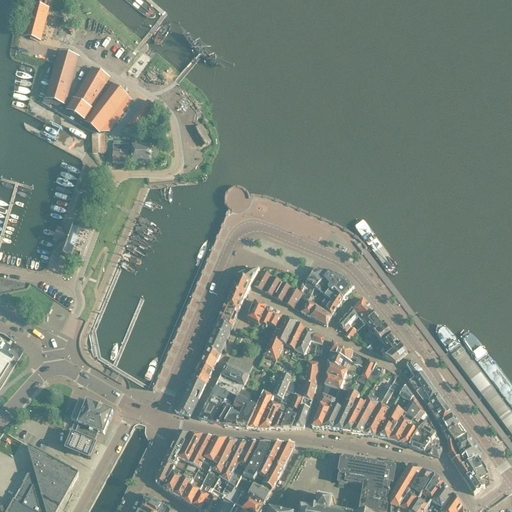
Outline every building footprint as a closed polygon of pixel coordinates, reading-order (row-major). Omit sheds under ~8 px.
[(131,0),(118,0),(148,26),(153,26),(155,23),(152,18),(131,0)] [(34,5),(25,36),(40,40),(48,9),(34,5)] [(179,44),(170,37),(162,43),(170,49),(205,80),(212,81),(214,77),(212,71),(179,44)] [(47,99),(65,105),(68,92),(63,91),(73,56),(60,53),(47,99)] [(93,69),(68,111),(85,121),(100,95),(105,87),(109,79),(93,69)] [(105,87),(100,95),(104,98),(86,123),(100,134),(109,132),(133,101),(124,94),(115,87),(114,86),(110,91),(105,87)] [(201,126),(193,131),(202,147),(210,142),(201,126)] [(139,145),(140,139),(140,138),(137,138),(137,131),(131,131),(131,133),(126,134),(126,140),(132,139),(132,164),(151,164),(152,154),(152,147),(147,147),(147,145),(139,145)] [(105,135),(92,136),(93,154),(106,154),(105,135)] [(121,141),(114,141),(113,154),(113,164),(129,164),(129,154),(129,143),(121,143),(121,141)] [(85,216),(92,197),(83,194),(76,212),(85,216)] [(71,258),(81,228),(68,223),(57,253),(71,258)] [(315,270),(307,283),(306,284),(314,289),(316,289),(324,280),(323,280),(327,273),(317,270),(315,270)] [(244,274),(239,277),(252,285),(258,274),(260,271),(255,271),(252,272),(248,273),(244,274)] [(262,272),(258,280),(254,287),(264,293),(273,278),(262,272)] [(324,280),(316,289),(328,299),(335,292),(335,291),(344,281),(341,279),(336,276),(327,273),(323,280),(324,280)] [(252,285),(239,277),(233,291),(246,298),(252,285)] [(283,284),(273,278),(264,293),(274,298),(283,284)] [(346,282),(344,281),(335,291),(335,292),(328,299),(331,301),(337,294),(344,301),(354,290),(351,286),(346,282)] [(283,284),(274,298),(284,304),(293,289),(283,284)] [(302,295),(293,289),(284,304),(294,309),(302,295)] [(233,291),(230,298),(243,304),(246,298),(233,291)] [(339,307),(344,301),(337,294),(331,301),(339,307)] [(230,298),(227,305),(240,312),(243,304),(230,298)] [(363,299),(352,311),(359,318),(363,323),(363,322),(375,313),(363,299)] [(320,311),(323,305),(315,300),(313,304),(308,302),(302,314),(311,319),(316,309),(320,311)] [(326,300),(323,305),(320,311),(332,318),(337,309),(326,300)] [(260,325),(268,309),(256,302),(248,320),(259,327),(260,325)] [(227,305),(223,313),(237,319),(240,312),(227,305)] [(268,309),(260,325),(267,327),(268,325),(269,326),(276,313),(268,309)] [(316,309),(311,319),(327,328),(332,318),(320,311),(316,309)] [(352,311),(346,318),(352,325),(359,318),(352,311)] [(218,321),(219,321),(233,328),(237,319),(223,313),(219,321),(218,321)] [(282,316),(276,313),(269,326),(276,329),(282,316)] [(375,313),(363,322),(389,352),(383,357),(396,364),(408,355),(375,313)] [(276,329),(272,339),(284,346),(286,346),(297,324),(288,319),(282,316),(276,329)] [(344,320),(339,326),(347,333),(352,328),(350,326),(352,325),(346,318),(344,320)] [(218,321),(214,330),(229,337),(233,328),(219,321),(218,321)] [(306,329),(297,324),(286,346),(296,352),(307,330),(306,329)] [(352,328),(347,333),(344,337),(352,341),(357,332),(352,328)] [(229,337),(214,330),(210,339),(225,346),(229,337)] [(307,330),(296,352),(305,356),(311,343),(317,345),(319,336),(315,334),(307,330)] [(0,380),(12,361),(21,346),(0,332),(0,380)] [(225,346),(210,339),(206,348),(221,355),(225,346)] [(272,339),(269,345),(264,356),(277,362),(281,353),(284,346),(272,339)] [(333,342),(331,354),(350,362),(354,352),(333,342)] [(13,346),(8,356),(21,364),(27,355),(13,346)] [(221,355),(206,348),(208,349),(204,356),(213,360),(212,362),(217,364),(221,355)] [(350,362),(331,354),(329,364),(347,371),(352,362),(350,362)] [(213,360),(204,356),(200,365),(213,371),(217,364),(212,362),(213,360)] [(418,369),(413,361),(407,366),(415,380),(416,381),(423,375),(419,369),(418,369)] [(299,385),(291,409),(299,413),(304,401),(312,404),(316,388),(320,364),(308,362),(304,384),(296,381),(295,383),(299,385)] [(329,364),(327,374),(344,381),(348,372),(347,371),(329,364)] [(213,371),(200,365),(193,380),(206,386),(213,371)] [(227,366),(222,376),(245,387),(250,377),(249,377),(246,375),(242,373),(238,371),(235,369),(231,368),(227,366)] [(369,369),(365,367),(360,377),(368,380),(373,370),(369,369)] [(382,373),(374,369),(369,380),(377,384),(382,373)] [(273,398),(271,403),(280,407),(282,402),(292,380),(292,379),(287,378),(288,374),(284,372),(273,398)] [(344,381),(327,374),(327,375),(325,387),(340,393),(340,391),(344,381)] [(416,381),(415,380),(410,383),(417,393),(422,389),(423,391),(431,386),(423,375),(416,381)] [(222,376),(216,388),(231,396),(227,402),(235,406),(242,391),(245,387),(222,376)] [(206,386),(193,380),(176,414),(190,418),(199,401),(206,386)] [(282,402),(280,407),(270,430),(281,431),(291,409),(299,385),(295,383),(296,381),(292,380),(282,402)] [(370,396),(365,406),(376,413),(390,390),(389,390),(391,386),(387,384),(385,389),(378,400),(370,396)] [(422,389),(417,393),(423,400),(427,397),(430,402),(438,397),(431,386),(423,391),(422,389)] [(340,393),(325,387),(324,395),(336,400),(340,393)] [(414,399),(406,387),(401,397),(407,401),(412,403),(414,399)] [(231,396),(216,388),(199,421),(213,424),(224,426),(235,406),(227,402),(231,396)] [(390,390),(376,413),(363,436),(377,438),(385,424),(391,412),(385,409),(394,393),(390,390)] [(235,406),(224,426),(235,428),(247,430),(256,410),(256,408),(258,407),(260,401),(258,399),(259,399),(242,391),(235,406)] [(332,409),(323,430),(334,432),(350,396),(340,391),(340,393),(336,400),(324,395),(324,396),(336,402),(332,409)] [(261,400),(259,399),(258,399),(260,401),(258,407),(256,408),(256,410),(247,430),(258,430),(271,403),(273,398),(264,394),(261,400)] [(351,395),(350,396),(334,432),(343,433),(358,403),(359,399),(351,395)] [(324,396),(321,406),(332,409),(336,402),(324,396)] [(432,405),(430,402),(427,397),(423,400),(428,408),(432,405)] [(438,397),(430,402),(432,405),(428,408),(433,415),(445,407),(438,397)] [(394,408),(391,412),(385,424),(377,438),(390,441),(400,445),(412,425),(414,421),(415,420),(419,422),(425,413),(414,399),(412,403),(407,401),(401,412),(394,408)] [(80,423),(76,434),(74,433),(67,450),(73,452),(73,454),(80,457),(80,455),(91,460),(98,443),(94,442),(98,432),(105,435),(105,434),(105,433),(113,414),(113,413),(112,412),(104,409),(97,406),(97,407),(89,403),(88,403),(87,404),(80,401),(72,420),(80,423)] [(291,409),(281,431),(304,430),(312,404),(304,401),(299,413),(291,409)] [(271,403),(258,430),(270,430),(280,407),(271,403)] [(364,406),(358,403),(343,433),(351,434),(365,406),(364,406)] [(332,409),(321,406),(320,410),(313,429),(323,430),(332,409)] [(376,413),(365,406),(351,434),(363,436),(376,413)] [(452,417),(445,407),(433,415),(439,425),(452,417)] [(412,425),(400,445),(409,448),(428,418),(426,415),(425,413),(419,422),(415,420),(414,421),(412,425)] [(452,417),(439,425),(444,435),(460,426),(452,417)] [(437,434),(428,418),(409,448),(424,453),(437,434)] [(467,437),(460,426),(444,435),(448,443),(453,440),(455,444),(467,437)] [(192,435),(181,433),(180,433),(164,463),(175,469),(175,468),(179,460),(192,435)] [(440,443),(437,434),(424,453),(429,455),(433,457),(439,459),(442,453),(442,450),(438,449),(440,443)] [(204,438),(192,435),(179,460),(190,466),(204,438)] [(474,447),(467,437),(455,444),(459,453),(460,455),(474,447)] [(204,438),(190,466),(200,471),(216,440),(204,438)] [(216,440),(200,471),(199,473),(208,478),(209,475),(227,442),(216,440)] [(453,440),(448,443),(449,454),(448,456),(464,480),(471,477),(468,471),(465,466),(467,465),(479,458),(482,457),(476,449),(473,451),(473,452),(472,453),(462,459),(460,455),(459,453),(455,444),(453,440)] [(227,442),(209,475),(219,480),(238,443),(227,442)] [(219,480),(213,491),(222,496),(229,485),(235,473),(249,444),(238,443),(219,480)] [(235,473),(229,485),(236,490),(241,480),(241,479),(243,476),(245,477),(260,446),(249,444),(235,473)] [(29,475),(8,511),(59,511),(66,500),(65,500),(78,476),(78,473),(27,445),(35,474),(29,475)] [(272,446),(260,446),(245,477),(253,482),(272,446)] [(272,446),(253,482),(254,482),(259,476),(266,480),(274,465),(283,446),(272,446)] [(283,446),(274,465),(283,471),(295,446),(283,446)] [(474,447),(460,455),(462,459),(472,453),(473,452),(473,451),(476,449),(474,447)] [(486,470),(479,458),(467,465),(470,470),(476,467),(482,479),(488,476),(485,471),(486,470)] [(396,468),(342,459),(339,476),(340,476),(339,484),(347,485),(347,483),(365,487),(361,511),(366,511),(386,511),(388,508),(387,507),(389,494),(390,494),(391,493),(392,493),(404,473),(405,470),(396,468)] [(175,469),(164,463),(156,481),(156,482),(157,485),(164,490),(173,472),(175,469)] [(274,465),(266,480),(264,486),(272,491),(283,471),(274,465)] [(410,466),(405,475),(390,500),(390,511),(397,511),(399,507),(401,509),(423,472),(410,466)] [(471,477),(464,480),(475,496),(485,489),(479,481),(482,479),(476,467),(470,470),(473,476),(471,477)] [(173,472),(164,490),(174,496),(184,476),(183,478),(173,472)] [(399,507),(397,511),(411,511),(434,476),(423,472),(401,509),(399,507)] [(208,478),(199,473),(194,481),(204,486),(208,478)] [(209,475),(208,478),(204,486),(213,491),(219,480),(209,475)] [(184,476),(174,496),(183,502),(191,487),(194,481),(184,476)] [(434,476),(411,511),(425,511),(444,486),(434,476)] [(251,484),(245,495),(264,506),(270,494),(262,489),(251,484)] [(442,511),(453,496),(444,486),(425,511),(442,511)] [(200,492),(191,487),(183,502),(192,507),(200,492)] [(210,497),(200,492),(192,507),(199,511),(202,511),(211,495),(210,497)] [(245,495),(244,494),(239,501),(245,504),(241,510),(245,511),(260,511),(264,506),(245,495)] [(211,495),(202,511),(215,511),(222,502),(211,495)] [(454,496),(453,496),(442,511),(459,511),(462,507),(463,507),(454,496)] [(153,511),(166,511),(168,509),(148,497),(143,506),(153,511)] [(301,511),(331,511),(333,504),(336,504),(336,503),(333,502),(334,502),(333,502),(334,500),(332,499),(332,502),(321,500),(321,497),(320,497),(319,499),(319,500),(317,499),(316,501),(319,501),(317,509),(315,508),(314,510),(313,511),(304,509),(302,506),(300,507),(302,510),(301,511)] [(222,502),(215,511),(232,511),(236,507),(236,506),(234,509),(222,502)]
